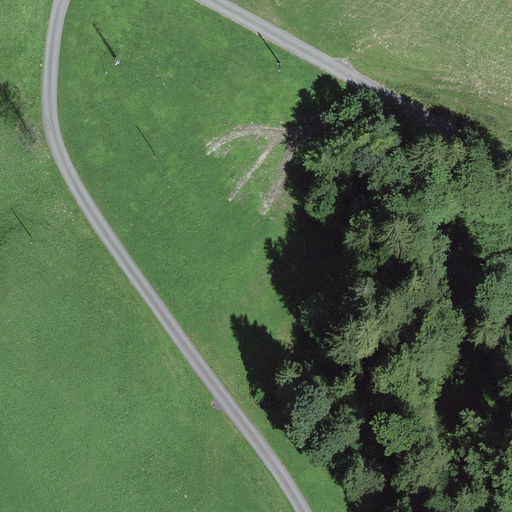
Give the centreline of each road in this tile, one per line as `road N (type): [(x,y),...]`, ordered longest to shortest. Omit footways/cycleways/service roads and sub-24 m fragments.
road 1 (track): [(304,511),(66,169),(49,102),(62,0)]
road 2 (track): [(209,0),(511,157)]
